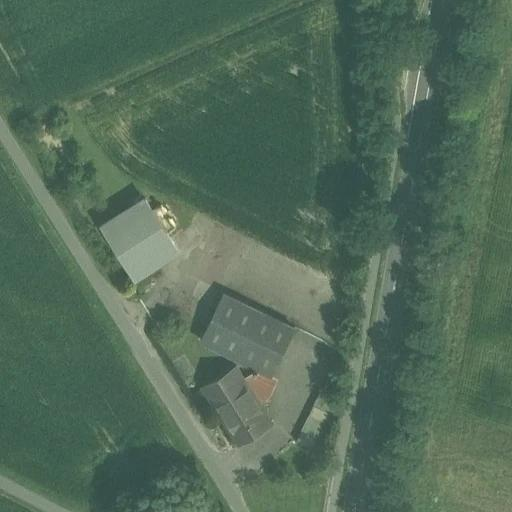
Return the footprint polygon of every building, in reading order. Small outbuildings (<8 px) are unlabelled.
[(146,198),(102,226),(138,281),(182,253),(146,198)] [(337,250),(325,274),(337,280),(349,256),(337,250)] [(225,291),(201,342),(259,368),(276,376),(299,326),(225,291)] [(238,367),(204,388),(239,444),(273,423),(263,406),(270,400),(276,376),(259,368),(245,377),(238,367)] [(322,392),(299,441),(320,451),(343,402),(322,392)]
